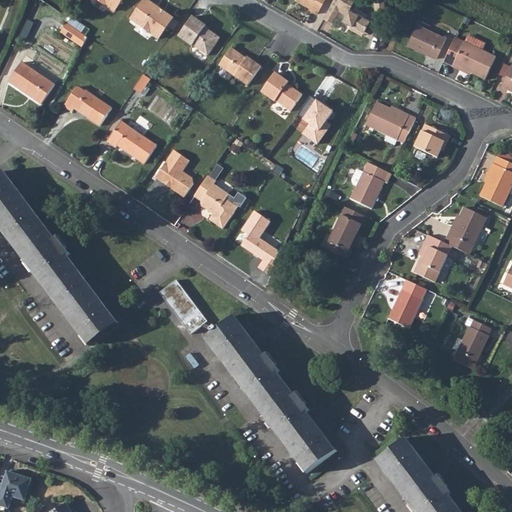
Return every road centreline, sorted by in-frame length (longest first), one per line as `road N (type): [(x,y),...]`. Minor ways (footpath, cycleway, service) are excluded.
road 1 (residential): [(0,121),(331,344)]
road 2 (residential): [(486,109),(460,172),(389,230),(331,344)]
road 3 (residential): [(486,109),(391,61),(344,57),(242,0)]
road 4 (residential): [(331,344),(456,443)]
road 5 (tertiary): [(135,479),(0,430)]
